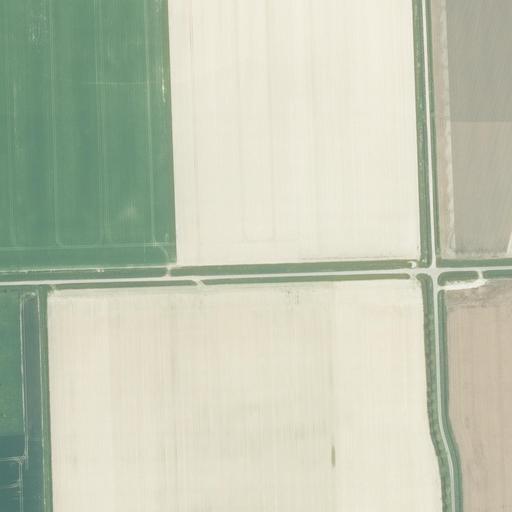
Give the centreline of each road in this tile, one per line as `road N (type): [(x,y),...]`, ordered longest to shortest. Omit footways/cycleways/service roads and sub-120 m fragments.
road 1 (unclassified): [(0,284),(434,270)]
road 2 (track): [(424,0),(434,270)]
road 3 (unclassified): [(452,511),(438,414),(434,270)]
